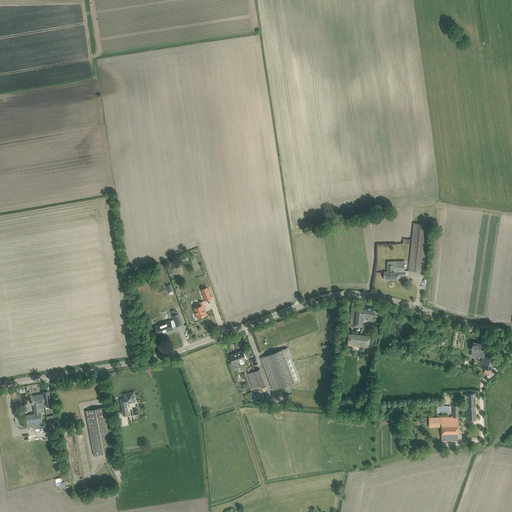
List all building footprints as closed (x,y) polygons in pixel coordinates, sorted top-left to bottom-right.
[(429,224),(414,222),(409,270),(424,272),(429,224)] [(404,275),(404,271),(394,272),(394,265),(388,265),(388,274),(384,275),(384,279),(398,279),(398,276),(404,275)] [(201,289),(206,301),(212,299),(208,287),(201,289)] [(205,306),(203,302),(200,303),(201,306),(194,308),(196,312),(197,312),(199,318),(207,315),(204,307),(205,306)] [(373,321),(374,308),(352,306),(350,325),(363,326),(364,317),(367,317),(368,321),(373,321)] [(176,326),(182,324),(177,311),(175,311),(175,310),(171,311),(173,316),(175,321),(171,323),(171,320),(163,323),(164,324),(156,327),(158,334),(167,331),(167,333),(174,330),(172,326),(176,325),(176,326)] [(349,334),(348,345),(369,347),(370,336),(349,334)] [(485,351),(480,350),(482,343),(473,342),(472,349),(472,355),(483,356),(484,356),(485,351)] [(288,347),(261,358),(273,390),(300,380),(288,347)] [(247,359),(243,350),(230,355),(233,364),(247,359)] [(493,358),(484,356),(483,356),(480,368),(485,369),(485,373),(490,374),(493,358)] [(260,369),(248,373),(253,388),(266,384),(260,369)] [(50,403),(49,392),(42,393),(43,394),(42,394),(43,403),(44,403),(45,407),(49,407),(49,409),(53,409),(52,403),(50,403)] [(135,400),(134,392),(124,394),(125,398),(121,399),(123,412),(128,411),(126,403),(131,402),(131,401),(135,400)] [(476,419),(475,393),(466,393),(467,419),(476,419)] [(44,403),(43,403),(42,394),(30,396),(32,405),(33,404),(35,414),(25,415),(28,429),(43,426),(41,413),(39,413),(39,408),(45,407),(44,403)] [(459,441),(458,406),(453,406),(453,417),(429,417),(429,427),(442,427),(442,441),(459,441)] [(114,452),(106,407),(86,411),(94,455),(114,452)]
